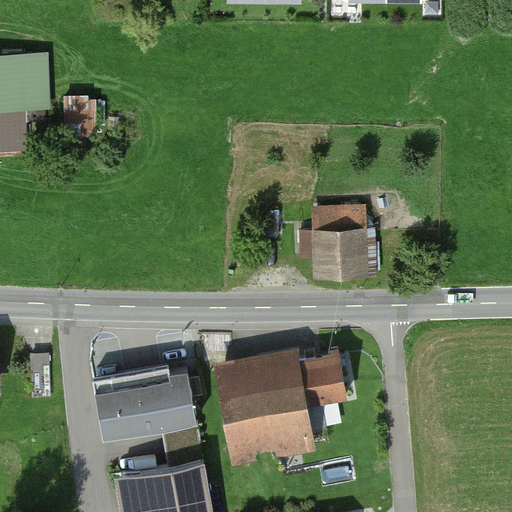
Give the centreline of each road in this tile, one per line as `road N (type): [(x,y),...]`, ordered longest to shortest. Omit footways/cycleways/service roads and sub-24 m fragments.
road 1 (tertiary): [(392,306),(0,302)]
road 2 (residential): [(392,306),(407,511)]
road 3 (tertiary): [(511,302),(392,306)]
